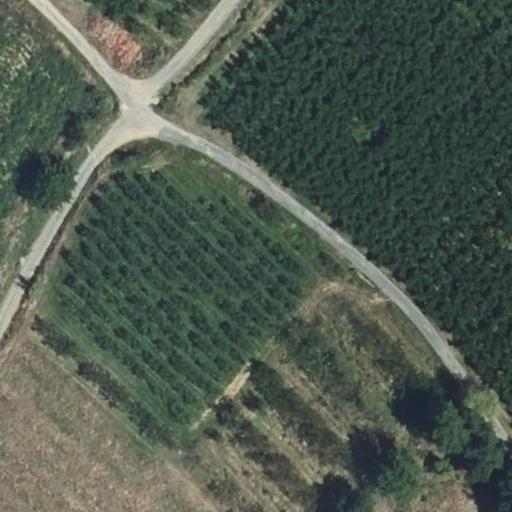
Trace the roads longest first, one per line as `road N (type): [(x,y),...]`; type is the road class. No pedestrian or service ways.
road 1 (unclassified): [(136,103),(253,176),(361,262),(436,340),(511,442)]
road 2 (track): [(0,324),(91,157),(136,103)]
road 3 (unclassified): [(34,0),(136,103)]
road 4 (unclassified): [(136,103),(231,0)]
